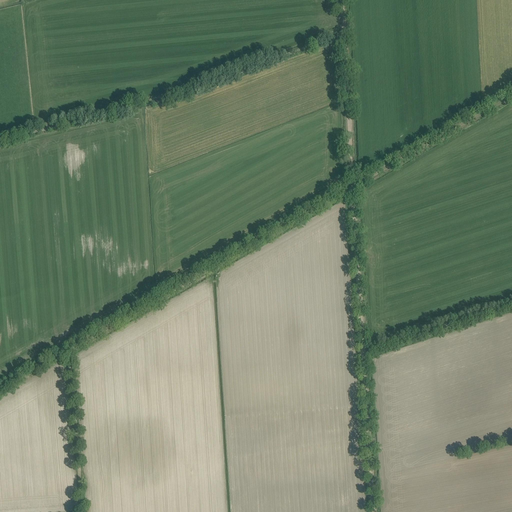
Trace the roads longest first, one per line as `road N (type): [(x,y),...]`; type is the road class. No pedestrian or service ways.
road 1 (track): [(0,138),(153,103),(341,34)]
road 2 (track): [(372,511),(351,177)]
road 3 (track): [(64,342),(351,177)]
road 4 (track): [(351,177),(511,88)]
road 5 (track): [(77,511),(64,342)]
road 6 (unclassified): [(362,354),(511,305)]
road 7 (track): [(351,177),(341,34)]
